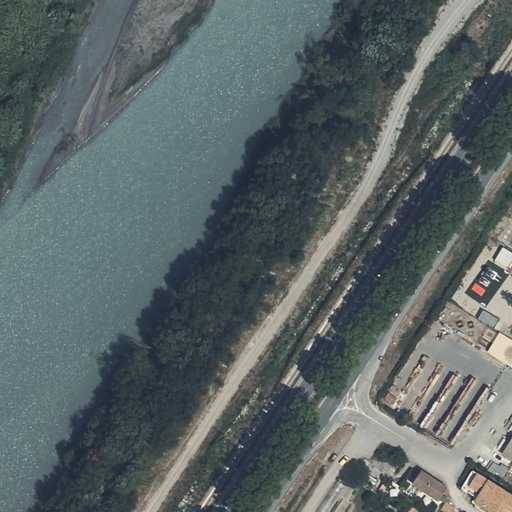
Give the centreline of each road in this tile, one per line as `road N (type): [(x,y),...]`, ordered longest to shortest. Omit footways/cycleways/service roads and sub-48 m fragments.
road 1 (track): [(459,0),(299,269),(137,511)]
road 2 (primary): [(511,82),(223,511)]
road 3 (primary): [(337,394),(511,133)]
road 4 (unclassified): [(337,394),(454,466),(511,406)]
road 5 (primary): [(258,511),(337,394)]
